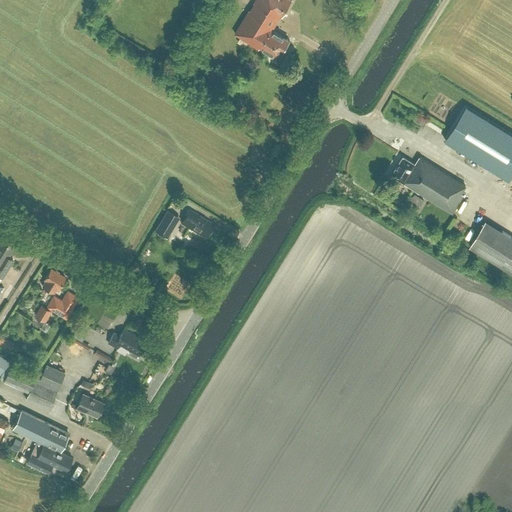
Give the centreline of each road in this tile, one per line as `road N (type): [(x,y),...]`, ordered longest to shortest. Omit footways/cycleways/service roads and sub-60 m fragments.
road 1 (tertiary): [(189,327),(392,0)]
road 2 (unclassified): [(189,327),(0,209)]
road 3 (tertiary): [(74,511),(189,327)]
